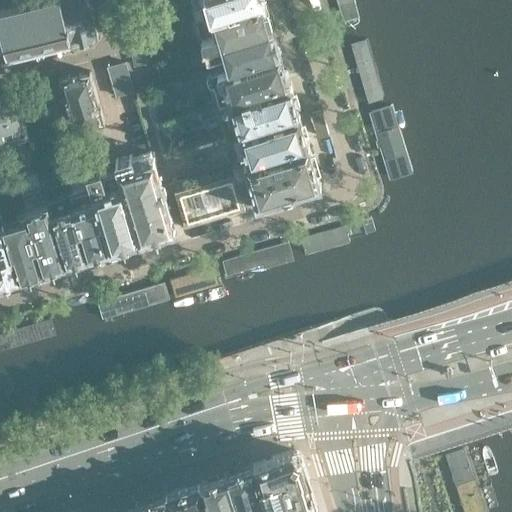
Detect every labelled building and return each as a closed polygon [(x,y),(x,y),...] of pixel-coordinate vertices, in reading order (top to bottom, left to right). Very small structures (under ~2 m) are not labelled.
[(0,58),(69,42),(69,41),(59,0),(29,0),(0,7),(0,58)] [(97,35),(88,0),(59,0),(69,41),(97,35)] [(205,0),(207,2),(190,7),(194,19),(195,19),(258,0),(205,0)] [(272,24),(270,15),(267,6),(265,0),(258,0),(195,19),(203,44),(272,24)] [(335,0),(342,20),(343,22),(345,24),(346,25),(350,25),(352,25),(354,24),(357,21),(358,20),(358,18),(358,15),(353,0),(335,0)] [(149,33),(140,4),(119,10),(127,39),(149,33)] [(280,49),(277,41),(275,32),(272,24),(203,44),(209,63),(210,71),(279,50),(279,49),(280,49)] [(156,59),(149,33),(127,39),(134,65),(156,59)] [(350,43),(368,102),(383,98),(365,38),(350,43)] [(289,80),(280,51),(279,50),(210,71),(211,72),(208,72),(205,77),(206,80),(211,83),(213,82),(219,101),(289,80)] [(133,90),(125,61),(107,66),(116,94),(133,90)] [(104,120),(89,70),(58,77),(73,129),(104,120)] [(298,110),(290,82),(290,80),(289,80),(219,101),(196,108),(200,119),(222,112),(228,132),(235,130),(298,112),(299,112),(298,110)] [(0,140),(27,134),(14,89),(0,91),(0,140)] [(393,195),(418,188),(392,103),(367,110),(393,195)] [(307,142),(298,112),(235,130),(238,141),(243,140),(248,159),(307,142)] [(320,183),(320,180),(319,180),(308,143),(309,143),(308,141),(307,142),(248,159),(241,162),(239,155),(229,158),(233,172),(176,189),(175,189),(174,189),(185,223),(256,202),(258,202),(258,201),(276,196),(300,189),(299,189),(318,183),(320,183)] [(170,214),(166,199),(158,173),(153,158),(154,158),(153,156),(135,161),(132,153),(114,158),(118,169),(103,174),(101,167),(86,171),(91,186),(109,246),(119,243),(129,240),(139,237),(141,237),(141,236),(150,233),(150,234),(163,230),(162,230),(172,227),(174,226),(173,224),(171,217),(171,216),(170,214)] [(65,260),(46,200),(43,190),(36,192),(33,180),(17,185),(22,204),(42,267),(65,260)] [(109,246),(91,186),(68,193),(87,253),(109,246)] [(87,253),(68,193),(46,200),(65,260),(87,253)] [(42,267),(22,204),(0,211),(0,213),(2,220),(19,274),(42,267)] [(376,233),(370,214),(298,238),(304,257),(376,233)] [(0,279),(19,274),(2,220),(0,220),(0,279)] [(293,261),(287,240),(221,259),(227,280),(293,261)] [(220,282),(216,264),(169,277),(174,294),(220,282)] [(169,302),(163,282),(96,303),(102,323),(169,302)] [(98,326),(92,304),(55,315),(61,337),(98,326)] [(0,353),(54,338),(49,318),(0,331),(0,353)] [(462,511),(487,511),(466,447),(443,455),(462,511)] [(292,449),(291,449),(272,456),(252,463),(267,511),(310,511),(309,507),(316,505),(307,478),(308,477),(301,454),(300,454),(300,452),(299,451),(298,450),(297,449),(295,449),(293,449),(292,449)] [(267,511),(252,463),(249,464),(243,466),(234,468),(235,469),(228,471),(226,472),(238,511),(267,511)] [(238,511),(226,472),(216,475),(208,477),(208,478),(199,481),(209,511),(238,511)] [(209,511),(199,481),(168,491),(165,493),(171,511),(209,511)] [(171,511),(165,493),(155,496),(146,498),(146,499),(136,502),(139,511),(171,511)] [(139,511),(136,502),(126,506),(126,505),(117,508),(117,509),(107,511),(139,511)]
